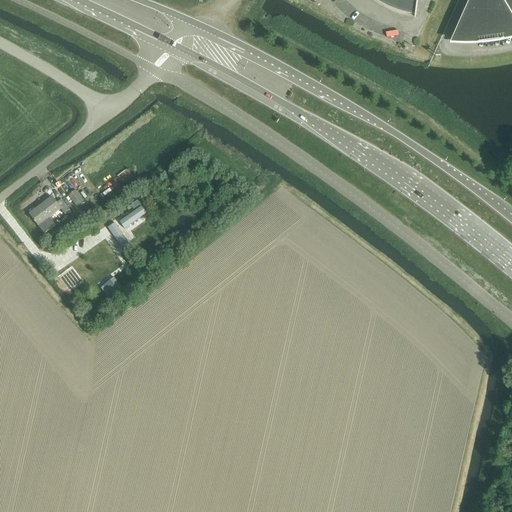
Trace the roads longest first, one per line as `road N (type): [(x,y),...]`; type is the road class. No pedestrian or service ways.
road 1 (primary): [(174,50),(325,130),(511,261)]
road 2 (primary): [(511,220),(372,119),(198,26)]
road 3 (unclassified): [(0,198),(174,50)]
